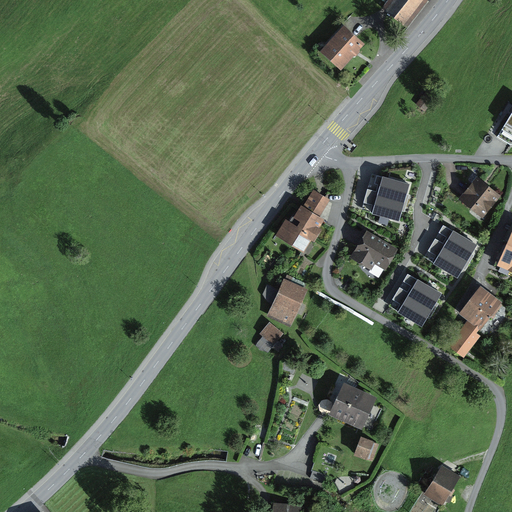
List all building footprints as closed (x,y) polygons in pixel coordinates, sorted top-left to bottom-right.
[(386,0),(381,7),(407,27),(427,0),(386,0)] [(320,50),(341,69),(365,42),(344,23),(320,50)] [(425,91),(416,103),(425,111),(434,99),(425,91)] [(505,124),(497,136),(510,145),(511,144),(511,110),(504,123),(505,124)] [(378,190),(378,193),(404,200),(410,182),(382,173),(382,175),(372,172),(368,187),(378,190)] [(477,174),(458,197),(483,217),(501,194),(477,174)] [(331,198),(314,187),(303,205),(321,215),(331,198)] [(374,204),(372,212),(399,220),(404,200),(378,193),(378,190),(368,187),(364,201),(374,204)] [(286,217),(275,234),(304,252),(312,240),(314,241),(323,227),(320,225),(324,218),(321,215),(303,205),(301,203),(294,214),(301,219),(298,225),(286,217)] [(443,224),(435,237),(445,243),(443,246),(468,261),(479,243),(454,228),(453,229),(443,224)] [(367,229),(350,256),(371,269),(375,263),(385,270),(399,248),(367,229)] [(511,230),(497,263),(511,270),(511,230)] [(435,237),(424,257),(457,277),(468,261),(443,246),(445,243),(435,237)] [(409,292),(408,294),(433,309),(443,292),(419,276),(417,278),(408,273),(400,286),(409,292)] [(284,277),(266,315),(291,326),(308,288),(284,277)] [(480,284),(459,311),(468,318),(480,328),(502,300),(480,284)] [(400,286),(388,305),(422,326),(433,309),(408,294),(409,292),(400,286)] [(480,328),(468,318),(448,344),(464,357),(481,335),(477,331),(480,328)] [(284,332),(269,320),(259,333),(263,336),(256,344),(267,353),(284,332)] [(344,380),(328,412),(362,428),(377,396),(344,380)] [(380,443),(361,435),(354,454),(373,461),(380,443)] [(442,464),(424,493),(442,505),(461,475),(442,464)] [(273,500),(271,511),(300,511),(302,504),(273,500)]
